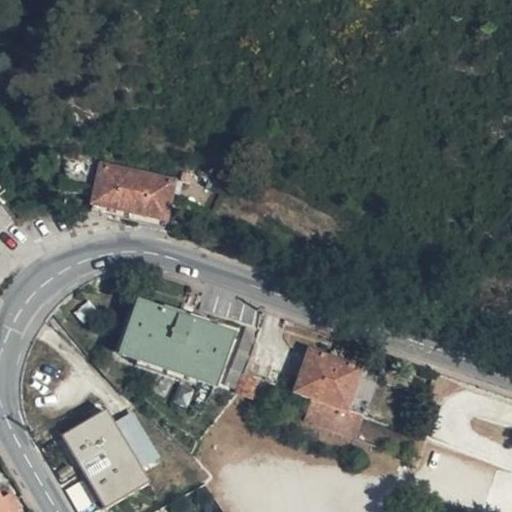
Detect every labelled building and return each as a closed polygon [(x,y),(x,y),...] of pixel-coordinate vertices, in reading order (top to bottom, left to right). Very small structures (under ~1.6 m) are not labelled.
[(142,212),(148,214),(154,177),(101,165),(93,211),(141,221),(142,212)] [(154,177),(148,214),(166,218),(174,181),(154,177)] [(118,353),(213,388),(231,333),(137,298),(118,353)] [(259,329),(259,328),(246,324),(234,362),(226,388),(235,392),(243,377),(255,350),(256,334),(259,329)] [(312,401),(348,414),(363,370),(311,351),(296,395),(312,401)] [(378,376),(363,370),(348,414),(363,419),(378,376)] [(257,381),(244,377),(238,392),(251,398),(257,381)] [(348,414),(312,401),(307,416),(310,417),(307,423),(355,441),(363,419),(348,414)] [(148,479),(121,429),(112,413),(68,438),(108,511),(153,487),(148,479)] [(137,421),(121,429),(148,479),(164,470),(137,421)] [(0,487),(6,483),(0,473),(0,511),(21,511),(16,503),(8,508),(0,491),(0,487)]
